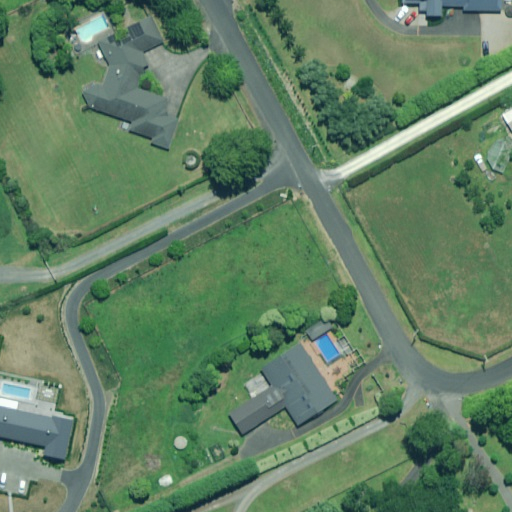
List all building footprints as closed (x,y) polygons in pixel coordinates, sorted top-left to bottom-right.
[(502,13),(502,0),(402,0),(402,5),(420,5),(419,0),(427,0),(427,17),(443,18),(443,8),(464,8),(464,12),(502,13)] [(165,44),(153,16),(124,29),(122,25),(106,32),(109,39),(100,44),(110,67),(103,86),(88,81),(80,104),(133,122),(130,131),(153,139),(151,144),(170,151),(180,122),(161,115),(167,99),(139,90),(144,75),(148,77),(151,69),(144,53),(165,44)] [(511,110),(503,116),(511,130),(511,110)] [(511,157),(511,139),(507,137),(494,145),(487,160),(493,170),(504,175),(511,157)] [(338,401),(302,344),(262,370),(272,386),(229,413),(243,436),(286,408),(298,427),(338,401)] [(151,480),(144,467),(137,471),(143,484),(151,480)] [(31,511),(50,494),(31,473),(0,502),(8,511),(31,511)]
